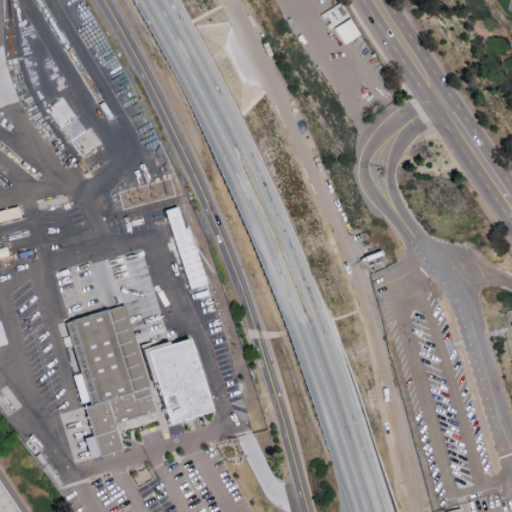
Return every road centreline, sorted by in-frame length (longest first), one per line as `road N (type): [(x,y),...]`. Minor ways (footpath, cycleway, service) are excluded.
road 1 (residential): [(308,511),(232,264),(149,79),(102,0)]
road 2 (residential): [(360,287),(423,511)]
road 3 (secondary): [(509,199),(436,93)]
